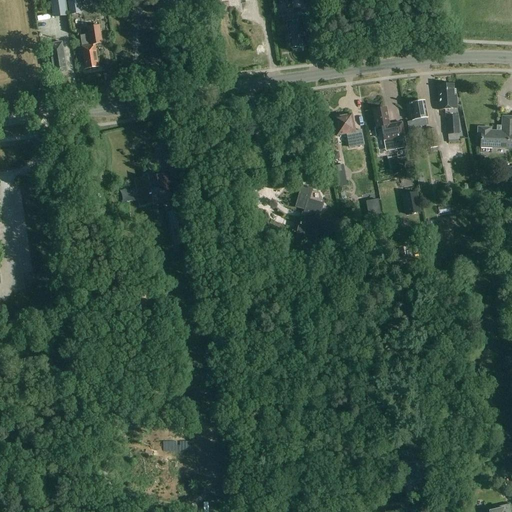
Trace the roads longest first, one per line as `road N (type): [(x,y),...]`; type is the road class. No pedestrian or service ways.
road 1 (secondary): [(511,59),(416,62),(41,115)]
road 2 (unclassified): [(113,511),(41,115)]
